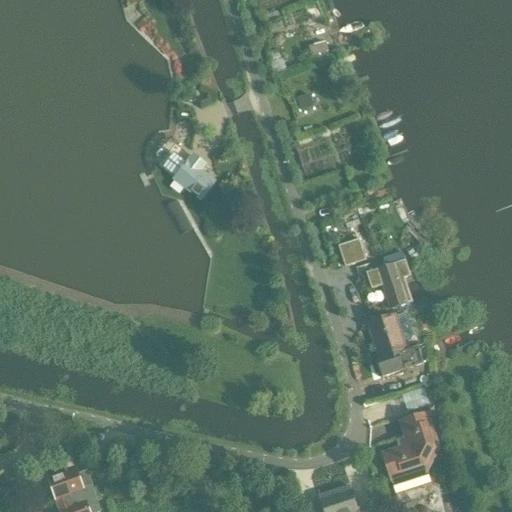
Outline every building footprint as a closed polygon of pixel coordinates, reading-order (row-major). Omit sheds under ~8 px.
[(325,44),(308,48),(311,60),(328,56),(325,44)] [(271,66),(275,77),(286,74),(282,62),(271,66)] [(196,101),(196,90),(187,90),(187,101),(196,101)] [(297,101),(301,113),(312,109),(308,97),(297,101)] [(358,146),(365,162),(372,159),(366,143),(358,146)] [(201,200),(213,185),(187,164),(184,168),(185,169),(176,181),(201,200)] [(366,261),(359,241),(338,248),(345,268),(366,261)] [(408,306),(400,282),(411,278),(406,262),(366,275),(372,292),(382,288),(390,312),(408,306)] [(381,360),(405,352),(395,318),(370,326),(381,360)] [(382,379),(424,366),(418,348),(405,352),(381,360),(377,361),(382,378),(382,379)] [(425,417),(404,424),(403,424),(407,435),(408,437),(396,440),(400,454),(384,459),(391,481),(394,490),(419,482),(416,473),(426,469),(436,450),(425,417)] [(23,484),(18,469),(3,475),(8,490),(23,484)] [(91,489),(83,491),(77,472),(50,482),(49,482),(57,505),(63,503),(65,510),(60,511),(99,511),(97,505),(91,489)] [(358,511),(350,488),(319,499),(320,503),(309,507),(310,511),(368,511),(368,508),(358,511)]
